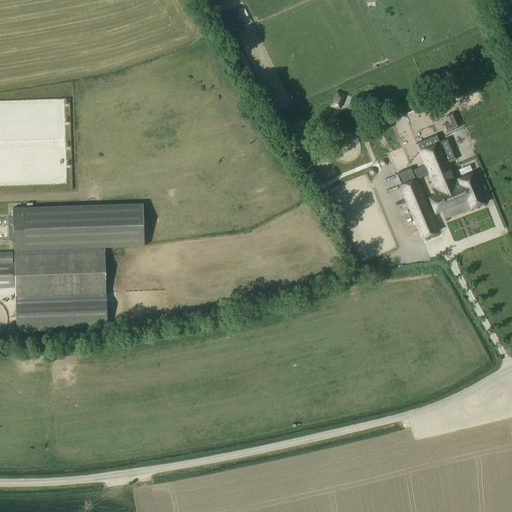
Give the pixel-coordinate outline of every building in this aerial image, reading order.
[(229,22),(235,33),(243,29),(238,17),(229,22)] [(337,90),(332,106),(341,108),(346,93),(337,90)] [(448,117),(450,122),(443,124),(445,132),(460,128),(455,114),(448,117)] [(434,195),(427,197),(435,215),(441,212),(444,220),(462,214),(461,212),(471,209),(485,204),(472,172),(457,179),(455,180),(441,144),(420,151),(435,189),(433,190),(434,195)] [(400,186),(399,186),(422,239),(439,232),(416,179),(415,179),(410,168),(395,175),(400,186)] [(13,252),(0,252),(0,287),(15,287),(16,298),(106,295),(105,252),(105,248),(144,246),(143,204),(12,208),(13,216),(8,219),(8,240),(13,243),(14,263),(13,263),(13,252)]
